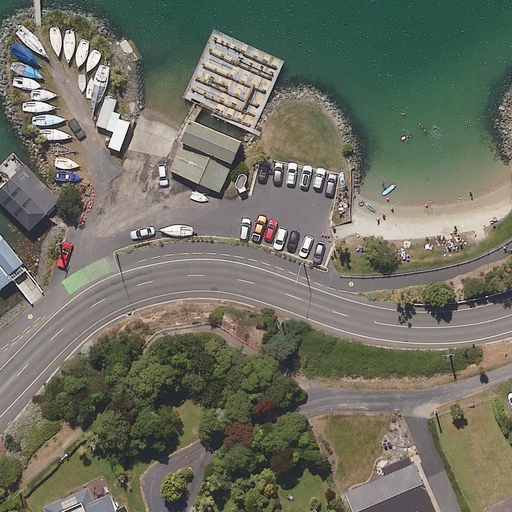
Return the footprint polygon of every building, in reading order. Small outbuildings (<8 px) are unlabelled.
[(240,142),(189,119),(167,168),(218,191),(240,142)] [(60,198),(13,151),(0,164),(0,170),(9,179),(0,187),(0,197),(30,228),(60,198)] [(0,287),(1,288),(28,267),(0,232),(0,287)] [(436,511),(414,460),(345,489),(354,511),(436,511)] [(118,511),(103,477),(35,507),(37,511),(118,511)]
